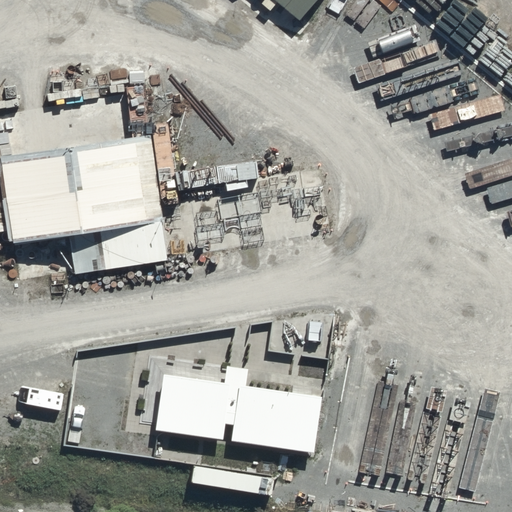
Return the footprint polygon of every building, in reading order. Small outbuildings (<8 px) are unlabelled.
[(315,0),(274,0),(297,21),(315,0)] [(409,11),(396,0),(329,0),(325,5),(378,49),(409,11)] [(476,58),(452,35),(451,35),(430,57),(439,65),(444,60),(460,75),(476,58)] [(454,86),(399,38),(376,64),(431,112),(454,86)] [(511,140),(511,112),(470,78),(437,115),(494,162),(511,140)] [(160,125),(0,150),(0,207),(6,244),(175,217),(160,125)] [(437,395),(443,345),(416,340),(413,359),(402,357),(404,349),(388,346),(387,355),(365,351),(353,429),(374,432),(373,446),(413,451),(420,393),(437,395)] [(314,453),(320,401),(322,401),(324,389),(311,387),(310,392),(245,383),(247,368),(225,365),(223,381),(162,373),(154,430),(233,441),(232,446),(241,448),(241,444),(314,453)] [(377,453),(323,446),(320,476),(373,483),(377,453)]
